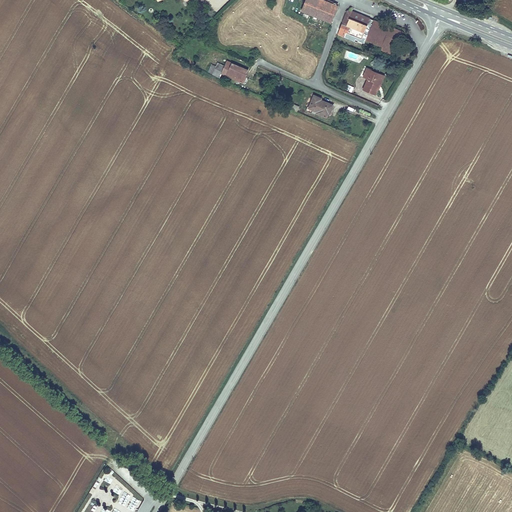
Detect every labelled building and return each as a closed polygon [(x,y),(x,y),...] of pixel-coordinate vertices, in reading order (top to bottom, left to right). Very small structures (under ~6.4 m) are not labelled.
[(331,22),(338,4),(328,0),(304,0),(300,10),(331,22)] [(366,40),(374,20),(349,10),(338,35),(364,45),(366,40)] [(374,20),(366,40),(384,47),(382,51),(395,56),(405,33),(374,20)] [(243,84),(249,70),(227,60),(225,66),(212,60),(207,73),(219,79),(221,74),(243,84)] [(362,90),(376,96),(379,88),(376,87),(382,74),(367,68),(363,77),(367,79),(362,90)] [(385,76),(382,74),(376,87),(379,88),(380,89),(385,76)] [(348,84),(345,89),(352,92),(354,87),(348,84)] [(331,114),(335,105),(321,100),(322,98),(314,95),(309,108),(317,111),(316,113),(327,118),(329,113),(331,114)] [(297,111),(299,105),(292,102),(289,108),(297,111)]
